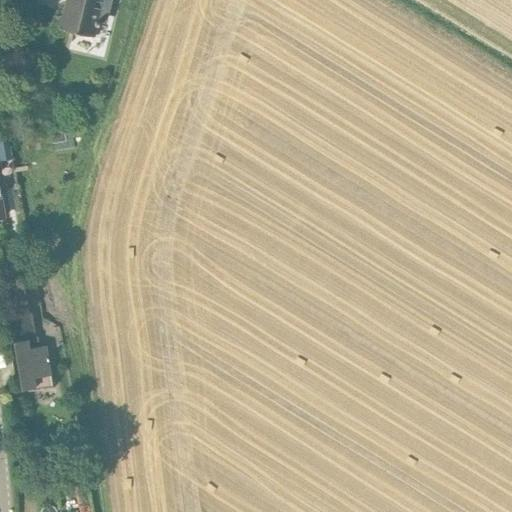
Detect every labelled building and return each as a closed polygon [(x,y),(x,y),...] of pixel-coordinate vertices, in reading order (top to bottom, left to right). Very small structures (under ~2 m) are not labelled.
[(65,0),(65,2),(58,28),(95,37),(98,22),(100,14),(108,15),(111,0),(65,0)] [(64,132),(51,134),(52,143),(65,141),(64,132)] [(8,138),(0,139),(0,161),(12,160),(8,138)] [(11,276),(4,278),(9,306),(17,304),(28,302),(26,292),(38,290),(35,272),(31,255),(25,256),(8,259),(11,276)] [(21,340),(13,341),(21,389),(31,387),(32,391),(52,387),(50,375),(51,375),(46,344),(49,344),(44,312),(17,317),(21,340)]
